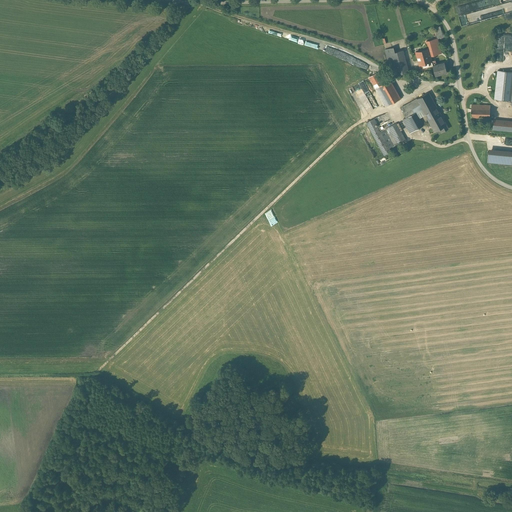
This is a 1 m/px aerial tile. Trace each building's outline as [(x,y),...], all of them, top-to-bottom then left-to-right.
[(460,14),(463,25),(501,15),(498,4),(482,9),(480,0),(473,0),(457,4),(458,11),(462,10),(462,11),(467,10),(467,8),(471,7),(473,11),(470,12),(470,13),(468,14),(468,12),(460,14)] [(427,48),(429,48),(431,56),(442,53),(437,38),(425,41),(427,48)] [(409,71),(403,50),(395,52),(393,47),(385,49),(391,72),(399,70),(400,74),(409,71)] [(427,48),(415,51),(419,65),(432,61),(431,56),(429,48),(427,48)] [(447,72),(444,62),(433,65),(435,76),(447,72)] [(511,69),(497,69),(494,98),(511,99),(511,69)] [(385,107),(401,98),(390,79),(382,83),(377,73),(369,77),(385,107)] [(363,89),(368,87),(364,80),(359,82),(363,89)] [(362,89),(357,89),(358,108),(368,108),(368,96),(362,97),(362,89)] [(448,128),(428,92),(417,98),(423,109),(435,131),(441,127),(443,131),(448,128)] [(416,113),(423,109),(417,98),(400,108),(406,118),(403,119),(410,133),(423,126),(416,113)] [(470,114),(490,115),(490,103),(471,102),(470,114)] [(511,126),(511,118),(494,118),(494,126),(511,126)] [(405,139),(396,123),(388,127),(397,144),(405,139)] [(490,162),(511,163),(511,149),(491,148),(490,162)] [(381,163),(388,160),(386,155),(379,158),(381,163)]
